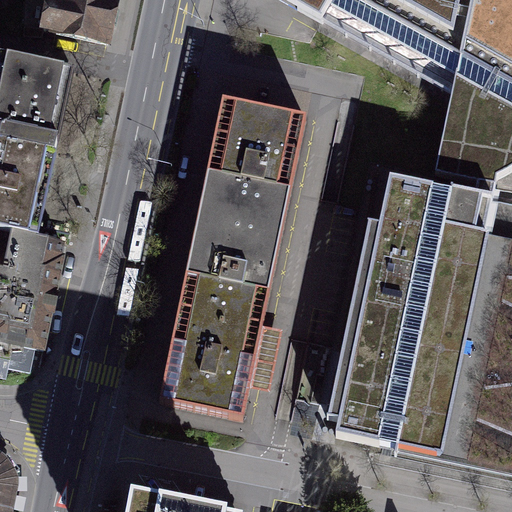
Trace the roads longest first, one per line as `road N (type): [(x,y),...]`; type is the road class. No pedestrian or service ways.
road 1 (residential): [(72,433),(261,474),(337,91),(155,54)]
road 2 (secondary): [(148,81),(72,433)]
road 3 (residential): [(0,46),(148,81)]
